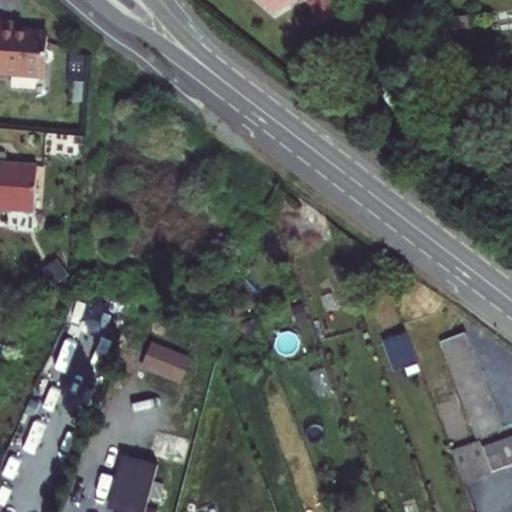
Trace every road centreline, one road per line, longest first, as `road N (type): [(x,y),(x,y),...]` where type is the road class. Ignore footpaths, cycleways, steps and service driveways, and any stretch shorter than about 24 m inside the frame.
road 1 (tertiary): [(96,0),(173,50),(511,319)]
road 2 (tertiary): [(511,289),(205,54),(152,0)]
